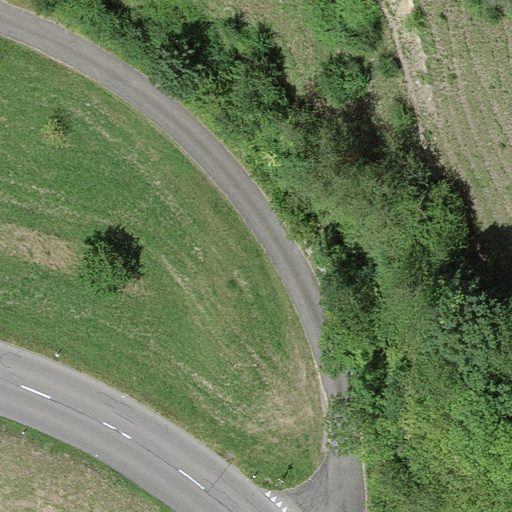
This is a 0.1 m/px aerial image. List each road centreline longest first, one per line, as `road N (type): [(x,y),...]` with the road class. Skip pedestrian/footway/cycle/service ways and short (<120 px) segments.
road 1 (track): [(0,23),(66,45),(194,138),(275,233),(324,337),(340,424),(337,511)]
road 2 (tertiary): [(0,378),(124,433),(232,511)]
